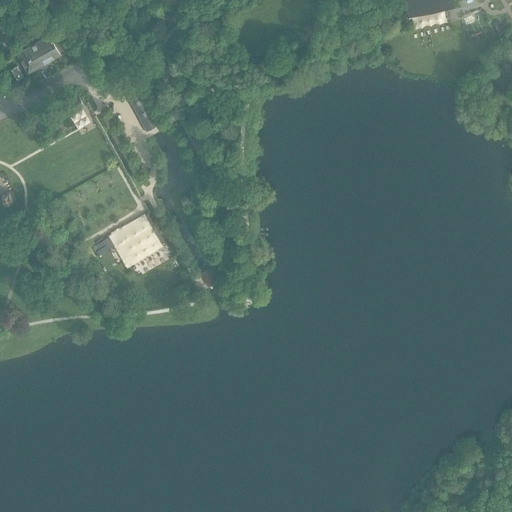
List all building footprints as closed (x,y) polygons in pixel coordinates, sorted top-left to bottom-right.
[(408,0),(410,9),(450,1),(449,0),(408,0)] [(493,24),(500,36),(506,32),(499,20),(493,24)] [(28,73),(45,63),(67,51),(61,40),(55,43),(50,35),(17,53),(28,73)] [(17,65),(11,69),(17,79),(23,76),(17,65)] [(147,130),(157,124),(136,84),(125,90),(147,130)] [(40,130),(67,115),(84,105),(78,95),(61,105),(62,106),(35,120),(40,130)] [(9,192),(2,196),(5,203),(13,199),(9,192)] [(98,240),(92,244),(99,255),(114,246),(123,262),(127,268),(131,266),(165,246),(146,214),(145,212),(98,240)] [(200,273),(208,287),(215,283),(207,269),(200,273)]
